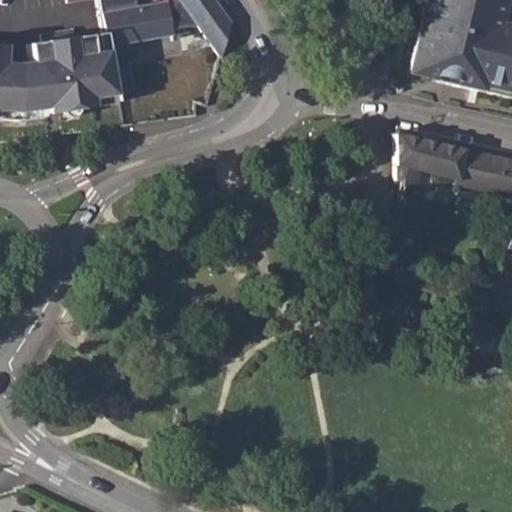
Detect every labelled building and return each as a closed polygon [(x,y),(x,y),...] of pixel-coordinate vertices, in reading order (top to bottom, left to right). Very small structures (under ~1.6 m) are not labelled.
[(97,0),(107,46),(172,35),(166,0),(159,0),(137,4),(136,0),(97,0)] [(179,0),(220,56),(232,22),(215,0),(179,0)] [(511,0),(427,0),(427,2),(424,1),(408,74),(433,80),(434,75),(458,81),(457,84),(458,84),(457,90),(471,93),(468,104),(475,105),(477,94),(479,85),(492,88),(511,92),(511,0)] [(0,85),(0,109),(16,109),(62,104),(62,111),(91,107),(91,97),(115,94),(109,62),(107,50),(91,52),(88,37),(70,39),(20,72),(0,85)] [(0,85),(20,72),(70,39),(35,44),(34,60),(29,61),(3,63),(3,46),(0,45),(0,85)] [(511,162),(391,136),(392,166),(400,169),(392,238),(398,238),(420,242),(430,176),(452,180),(451,184),(511,198),(511,162)] [(414,277),(413,288),(431,293),(434,284),(414,277)] [(511,294),(492,288),(485,310),(511,317),(511,294)]
